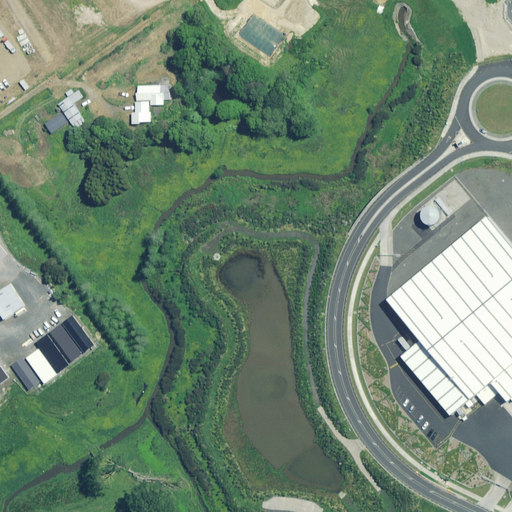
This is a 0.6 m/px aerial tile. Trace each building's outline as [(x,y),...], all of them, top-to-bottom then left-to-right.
[(137,93),(137,100),(137,102),(136,102),(137,112),(132,112),(133,125),(142,125),(142,122),(152,122),(152,105),(165,105),(165,100),(172,100),(172,86),(138,86),(139,93),(137,93)] [(89,124),(74,104),(84,97),(79,90),(75,93),(72,89),(66,93),(69,97),(59,105),(79,132),(89,124)] [(68,123),(62,114),(46,124),(52,133),(68,123)] [(422,214),(422,218),(424,221),(426,223),(429,225),(432,225),(435,225),(438,223),(440,221),(441,218),(442,215),(441,212),(440,209),(437,207),(435,206),(432,206),(428,207),(425,208),(423,211),(422,214)] [(511,244),(489,217),(389,300),(421,338),(399,356),(448,414),(471,395),(482,408),(497,395),(506,407),(511,402),(511,244)] [(25,306),(10,285),(0,291),(0,303),(6,312),(12,308),(15,313),(25,306)]
